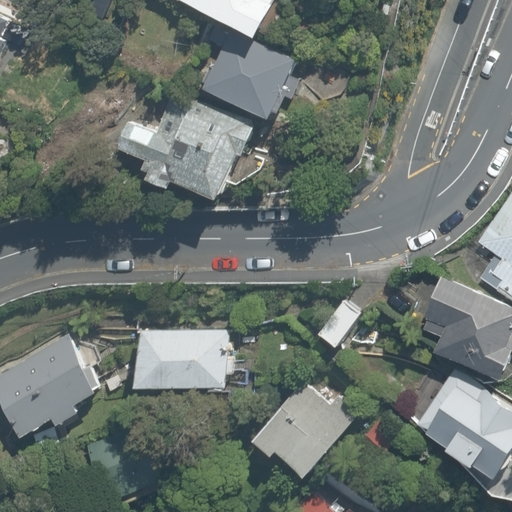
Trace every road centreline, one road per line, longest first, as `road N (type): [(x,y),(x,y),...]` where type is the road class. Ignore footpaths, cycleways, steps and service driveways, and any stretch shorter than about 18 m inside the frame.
road 1 (tertiary): [(412,216),(353,233),(100,239),(0,258)]
road 2 (residential): [(476,0),(416,161),(412,216)]
road 3 (tertiary): [(511,70),(450,186),(412,216)]
